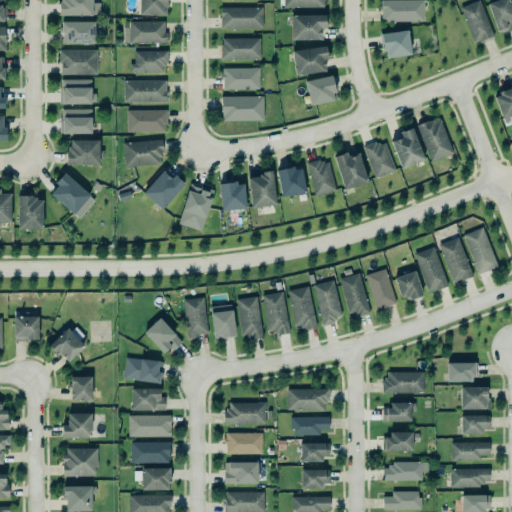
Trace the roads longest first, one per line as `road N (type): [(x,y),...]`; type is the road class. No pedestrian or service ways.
road 1 (tertiary): [(494,180),(387,222),(259,257),(0,268)]
road 2 (residential): [(511,57),(278,147),(224,160),(191,157)]
road 3 (residential): [(191,367),(339,353),(511,288)]
road 4 (residential): [(358,347),(359,511)]
road 5 (residential): [(32,0),(32,161)]
road 6 (residential): [(511,226),(454,79)]
road 7 (residential): [(189,0),(191,157)]
road 8 (residential): [(193,511),(191,367)]
road 9 (residential): [(33,375),(34,511)]
